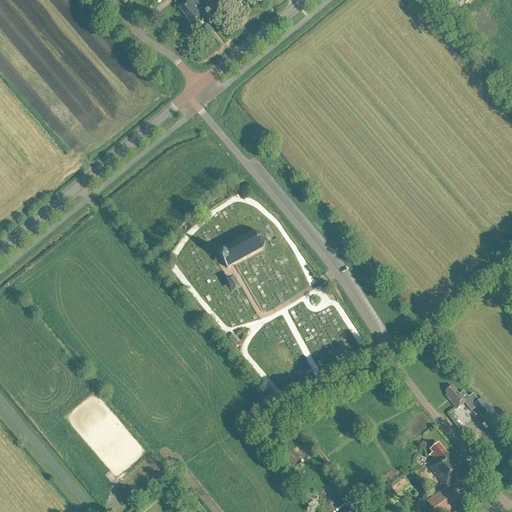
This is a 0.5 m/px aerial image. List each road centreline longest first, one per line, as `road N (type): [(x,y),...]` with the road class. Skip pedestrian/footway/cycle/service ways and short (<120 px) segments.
road 1 (unclassified): [(511,509),(396,368),(314,246),(187,96)]
road 2 (tertiary): [(0,252),(187,96)]
road 3 (track): [(388,355),(265,423),(277,441)]
road 4 (tertiary): [(198,87),(304,0)]
road 5 (unclassified): [(198,87),(111,0)]
